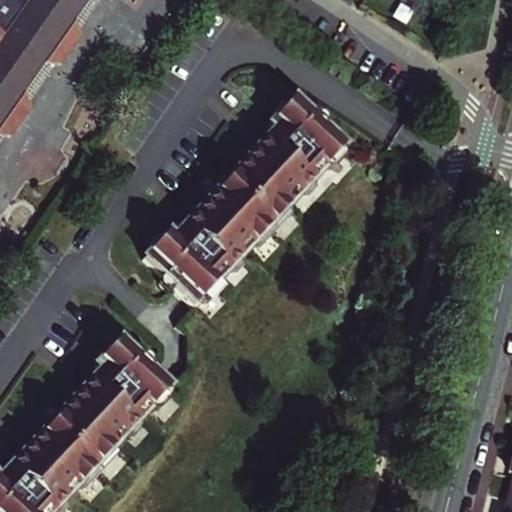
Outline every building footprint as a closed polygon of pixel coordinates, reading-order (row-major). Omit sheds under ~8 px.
[(0,0),(0,43),(30,0),(0,0)] [(30,0),(0,43),(0,136),(5,137),(10,137),(29,111),(27,105),(23,92),(41,66),(54,66),(60,66),(80,38),(77,32),(72,21),(87,0),(30,0)] [(87,0),(72,21),(77,32),(99,0),(87,0)] [(41,66),(23,92),(27,105),(54,66),(41,66)] [(182,303),(188,309),(193,305),(209,287),(222,273),(232,262),(246,247),(263,229),(281,210),(294,196),(304,185),(318,170),(334,153),(338,148),(318,129),(308,119),(287,100),(283,105),(267,122),(262,127),(268,133),(225,179),(229,183),(215,197),(212,194),(169,240),(163,234),(158,240),(142,256),(137,262),(158,280),(169,291),(182,303)] [(267,122),(283,105),(282,105),(276,107),(271,110),(269,113),(268,116),(267,122)] [(308,119),(318,129),(321,126),(321,121),(316,116),(310,116),(308,119)] [(334,153),(318,170),(321,173),(326,173),(337,161),(337,155),(334,153)] [(225,179),(212,194),(215,197),(229,183),(225,179)] [(304,185),(294,196),(297,198),(303,198),(308,193),(307,187),(304,185)] [(263,229),(269,234),(284,219),(284,213),(281,210),(263,229)] [(263,229),(246,247),(249,250),(255,250),(269,234),(263,229)] [(142,256),(158,240),(157,240),(151,241),(146,244),(144,247),(143,250),(142,256)] [(232,262),(222,273),(225,276),(231,276),(236,270),(235,265),(232,262)] [(169,291),(158,280),(155,284),(155,289),(160,294),(166,294),(169,291)] [(209,287),(193,305),(196,307),(201,307),(213,295),(212,289),(209,287)] [(0,511),(51,511),(60,503),(73,488),(91,470),(108,451),(121,437),(132,426),(145,411),(161,393),(166,389),(160,383),(146,370),(135,360),(114,341),(110,346),(94,363),(89,368),(95,374),(52,421),(56,424),(42,438),(39,435),(0,476),(0,511)] [(94,363),(110,346),(109,346),(103,348),(98,352),(95,357),(94,363)] [(135,360),(146,370),(149,367),(148,362),(143,357),(138,357),(135,360)] [(161,393),(145,411),(148,414),(154,414),(165,402),(164,396),(161,393)] [(52,421),(39,435),(42,438),(56,424),(52,421)] [(132,426),(121,437),(124,439),(130,439),(135,434),(135,429),(132,426)] [(108,451),(91,470),(97,475),(111,459),(111,454),(108,451)] [(97,475),(91,470),(73,488),(76,491),(82,491),(97,475)] [(63,506),(60,503),(51,511),(62,511),(63,511),(63,506)]
